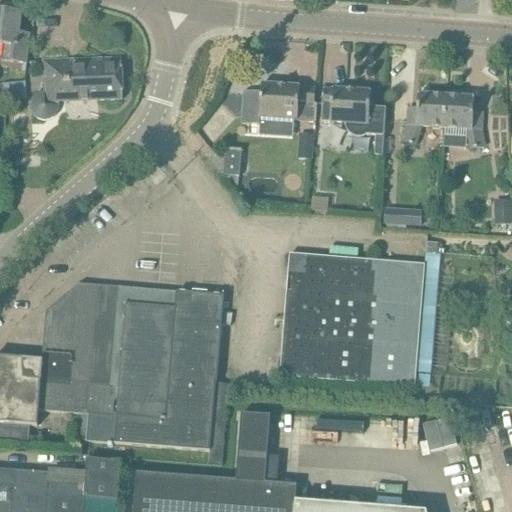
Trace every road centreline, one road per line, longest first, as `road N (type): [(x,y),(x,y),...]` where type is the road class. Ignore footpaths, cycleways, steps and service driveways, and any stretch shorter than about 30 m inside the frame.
road 1 (tertiary): [(511,37),(173,9)]
road 2 (unclassified): [(10,253),(159,111),(173,9)]
